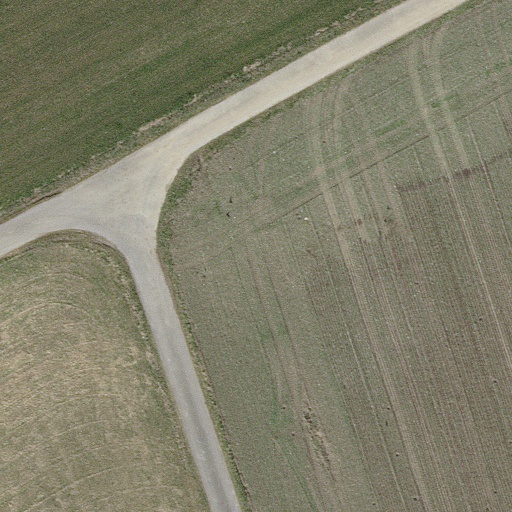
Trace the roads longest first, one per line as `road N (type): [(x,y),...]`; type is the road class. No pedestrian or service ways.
road 1 (track): [(455,0),(122,180)]
road 2 (track): [(122,180),(231,511)]
road 3 (track): [(0,247),(122,180)]
